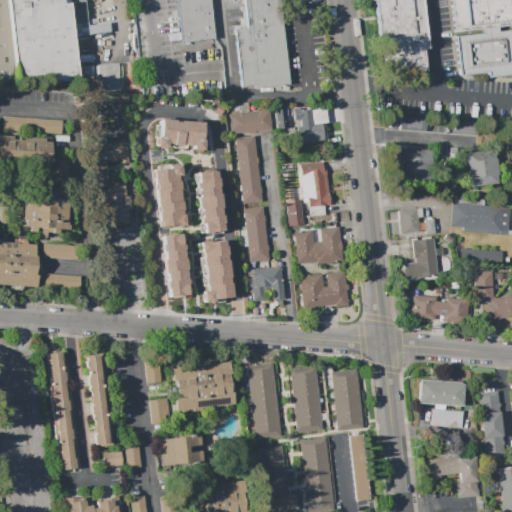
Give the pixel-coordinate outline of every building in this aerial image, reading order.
[(0,0),(2,0),(12,78),(0,79),(0,0)] [(6,0),(67,0),(71,24),(78,79),(50,82),(49,74),(16,78),(6,0)] [(67,0),(85,0),(88,22),(71,24),(67,0)] [(177,0),(209,0),(214,38),(182,42),(177,0)] [(243,0),(247,26),(234,29),(240,85),(287,83),(278,0),(243,0)] [(425,73),(422,50),(427,49),(421,0),(374,0),(381,55),(377,56),(380,78),(425,73)] [(511,24),(511,0),(450,0),(454,31),(482,28),(483,31),(483,33),(454,36),(459,74),(488,71),(489,77),(511,73),(511,29),(498,31),(498,29),(497,26),(511,24)] [(87,34),(86,25),(109,22),(110,31),(87,34)] [(98,64),(121,63),(122,90),(99,92),(98,64)] [(124,90),(123,67),(130,67),(131,89),(124,90)] [(219,116),(209,109),(214,102),(224,109),(219,116)] [(277,129),(275,109),(285,108),(287,127),(277,129)] [(324,124),(326,139),(299,142),(298,127),(301,126),(300,119),(294,120),(293,111),(310,109),(312,125),(324,124)] [(248,112),(269,110),(271,129),(250,131),(248,112)] [(228,114),(248,112),(250,131),(230,133),(228,114)] [(4,116),(62,120),(61,134),(3,130),(4,116)] [(400,116),(425,117),(424,131),(399,129),(400,116)] [(172,145),(167,145),(166,145),(166,147),(163,147),(163,149),(158,148),(158,146),(156,146),(156,144),(155,144),(155,138),(156,138),(156,137),(158,137),(160,119),(174,120),(172,145)] [(187,147),(182,146),(172,145),(174,120),(189,121),(187,147)] [(451,133),(452,120),(478,121),(477,134),(451,133)] [(189,121),(202,122),(201,139),(203,140),(202,150),(200,150),(200,151),(194,151),(194,149),(192,149),(193,147),(192,147),(187,147),(189,121)] [(49,171),(0,167),(0,135),(51,139),(49,171)] [(254,136),(256,158),(237,160),(234,138),(254,136)] [(126,142),(128,162),(118,163),(117,159),(100,161),(98,145),(126,142)] [(402,148),(431,149),(429,184),(400,182),(402,148)] [(465,153),(493,150),(497,184),(469,187),(465,153)] [(124,183),(125,196),(130,196),(131,209),(127,210),(129,223),(103,226),(94,153),(97,153),(98,163),(106,162),(108,184),(124,183)] [(68,158),(68,177),(54,177),(55,158),(68,158)] [(256,158),(259,179),(239,181),(237,160),(256,158)] [(309,216),(307,202),(303,202),(299,165),(321,162),(322,169),(325,168),(329,204),(323,205),(324,215),(309,216)] [(154,184),(153,178),(151,178),(151,172),(152,172),(152,170),(169,168),(168,166),(179,165),(180,175),(176,175),(176,176),(177,181),(154,184)] [(196,189),(195,183),(194,183),(194,178),(193,174),(196,173),(203,172),(215,171),(216,179),(217,179),(218,186),(216,186),(196,189)] [(259,179),(261,201),(242,203),(239,181),(259,179)] [(177,181),(178,181),(179,190),(178,190),(178,191),(179,196),(155,198),(154,184),(177,181)] [(66,221),(67,221),(67,225),(69,225),(68,229),(58,228),(57,233),(51,233),(51,232),(45,231),(45,237),(40,237),(40,231),(35,231),(35,232),(29,231),(29,226),(18,226),(19,221),(20,221),(21,218),(22,218),(23,198),(22,198),(22,194),(20,194),(21,190),(32,190),(32,186),(38,186),(38,187),(44,188),(44,182),(49,182),(49,188),(54,188),(54,187),(60,188),(60,192),(71,193),(70,197),(69,197),(69,201),(67,201),(66,221)] [(216,186),(217,194),(219,193),(220,201),(197,203),(197,198),(196,198),(195,193),(195,189),(196,189),(216,186)] [(157,213),(155,198),(179,196),(179,200),(179,201),(180,201),(181,210),(180,210),(157,213)] [(465,204),(469,204),(469,199),(483,200),(482,205),(508,208),(506,235),(462,231),(462,227),(465,204)] [(285,201),(300,200),(303,225),(288,226),(285,201)] [(199,218),(198,218),(198,213),(197,209),(198,208),(197,203),(220,201),(220,208),(219,208),(220,215),(199,218)] [(462,227),(449,226),(451,203),(465,204),(462,227)] [(240,236),(239,227),(245,227),(243,209),(262,207),(265,233),(240,236)] [(397,211),(420,208),(422,217),(416,218),(418,231),(400,233),(397,211)] [(180,210),(181,214),(181,215),(182,214),(184,225),(181,225),(182,226),(175,227),(175,225),(159,227),(157,213),(180,210)] [(220,215),(221,215),(222,223),(221,223),(221,231),(216,231),(216,233),(209,234),(209,233),(203,234),(203,233),(200,233),(199,228),(199,223),(199,218),(220,215)] [(423,220),(432,219),(433,233),(425,234),(423,220)] [(296,263),(293,232),(310,230),(312,243),(320,242),(318,229),(337,227),(341,261),(315,264),(315,261),(296,263)] [(265,233),(268,259),(249,261),(247,246),(241,246),(240,236),(265,233)] [(163,252),(161,252),(160,244),(162,244),(161,237),(172,235),(172,234),(180,234),(180,239),(181,243),(183,243),(184,249),(182,249),(163,252)] [(446,234),(453,239),(449,244),(443,239),(446,234)] [(436,277),(404,280),(402,264),(414,262),(414,259),(412,259),(411,240),(432,238),(436,277)] [(201,258),(200,253),(199,243),(223,240),(224,246),(225,246),(226,255),(225,255),(201,258)] [(0,242),(34,244),(33,256),(35,256),(33,276),(36,276),(35,287),(0,284),(0,242)] [(41,256),(42,244),(77,247),(76,259),(41,256)] [(182,249),(183,254),(183,258),(185,258),(185,264),(163,267),(162,260),(164,260),(163,252),(182,249)] [(458,262),(499,263),(499,250),(459,249),(458,262)] [(201,272),(200,267),(199,258),(201,258),(225,255),(225,260),(227,260),(228,269),(201,272)] [(166,281),(165,274),(164,274),(163,267),(185,264),(186,270),(184,270),(185,274),(185,279),(166,281)] [(246,287),(244,270),(279,267),(281,283),(282,283),(284,298),(272,299),(270,285),(262,286),(264,300),(253,301),(251,287),(246,287)] [(202,286),(201,276),(201,272),(228,269),(229,277),(227,278),(228,283),(202,286)] [(502,296),(511,296),(511,313),(508,314),(508,317),(499,318),(499,320),(484,321),(483,304),(489,304),(488,301),(474,302),(473,272),(491,271),(492,298),(502,298),(502,296)] [(327,287),(326,274),(343,272),(347,305),(334,307),(334,304),(329,304),(327,287)] [(44,287),(45,274),(80,276),(79,289),(44,287)] [(329,304),(313,306),(313,308),(302,309),(299,277),(321,274),(322,287),(327,287),(329,304)] [(185,279),(187,279),(188,285),(185,285),(187,295),(183,295),(179,296),(179,295),(168,296),(167,289),(166,289),(165,281),(166,281),(185,279)] [(228,283),(229,283),(231,297),(214,299),(213,299),(213,302),(203,303),(201,291),(203,291),(202,286),(228,283)] [(433,315),(433,319),(420,318),(420,321),(411,320),(412,296),(435,297),(434,301),(433,315)] [(444,315),(445,302),(445,298),(468,300),(467,321),(444,320),(444,315)] [(444,315),(433,315),(434,301),(445,302),(444,315)] [(0,340),(11,339),(14,365),(0,367),(0,340)] [(48,382),(45,353),(61,351),(65,380),(48,382)] [(101,353),(105,384),(87,386),(84,355),(101,353)] [(170,368),(228,362),(229,374),(227,374),(228,383),(229,392),(232,392),(233,404),(175,410),(174,399),(176,398),(175,389),(174,380),(172,381),(170,368)] [(146,383),(144,364),(158,363),(160,382),(146,383)] [(248,384),(246,366),(270,363),(272,375),(272,381),(248,384)] [(0,367),(14,365),(17,389),(0,391),(0,367)] [(290,385),(289,376),(288,369),(314,366),(316,382),(290,385)] [(332,387),(330,372),(355,369),(356,378),(357,384),(332,387)] [(52,412),(48,382),(65,380),(68,410),(52,412)] [(428,404),(417,403),(418,381),(421,381),(421,380),(429,380),(428,404)] [(429,380),(440,381),(439,405),(428,404),(429,380)] [(250,402),(248,384),(272,381),(274,395),(275,399),(250,402)] [(450,405),(439,405),(440,381),(451,382),(450,405)] [(292,401),(291,392),(290,385),(316,382),(318,398),(292,401)] [(451,382),(460,382),(460,384),(462,384),(461,406),(450,405),(451,382)] [(105,384),(108,413),(91,415),(87,386),(105,384)] [(333,401),(332,387),(357,384),(358,392),(359,398),(333,401)] [(479,414),(477,393),(497,391),(499,412),(479,414)] [(148,400),(166,398),(169,422),(151,424),(148,400)] [(294,418),(292,405),(292,401),(318,398),(320,414),(294,418)] [(335,416),(333,401),(359,398),(360,406),(360,413),(335,416)] [(252,420),(250,402),(275,399),(276,408),(277,417),(252,420)] [(55,441),(52,412),(68,410),(72,439),(55,441)] [(431,410),(462,412),(461,426),(430,424),(431,410)] [(481,438),(479,414),(499,412),(501,436),(481,438)] [(1,415),(20,413),(22,436),(2,438),(1,415)] [(108,413),(112,443),(94,445),(91,415),(108,413)] [(337,430),(335,416),(360,413),(361,419),(362,427),(337,430)] [(296,434),(295,423),(294,418),(320,414),(322,431),(296,434)] [(254,438),(252,420),(277,417),(278,425),(279,435),(254,438)] [(348,436),(363,434),(371,499),(356,500),(348,436)] [(158,440),(199,435),(200,445),(186,447),(187,449),(187,452),(201,451),(202,461),(161,466),(160,457),(165,456),(164,448),(159,449),(158,440)] [(2,438),(22,436),(24,458),(4,460),(2,438)] [(484,458),(481,438),(501,436),(503,456),(484,458)] [(301,459),(300,454),(299,441),(324,438),(327,455),(301,459)] [(59,471),(55,441),(72,439),(75,469),(59,471)] [(137,443),(140,467),(126,468),(124,445),(137,443)] [(257,466),(255,449),(281,446),(282,456),(283,463),(257,466)] [(122,465),(103,467),(101,453),(120,451),(122,465)] [(303,476),(303,473),(301,459),(327,455),(329,473),(303,476)] [(475,481),(477,495),(456,498),(454,481),(458,480),(457,473),(438,475),(439,479),(427,480),(425,460),(455,457),(456,459),(473,457),(476,481),(475,481)] [(4,460),(24,458),(26,480),(7,482),(4,460)] [(283,463),(284,471),(285,480),(259,484),(257,466),(283,463)] [(511,478),(497,481),(495,469),(511,467),(511,478)] [(305,494),(304,486),(303,476),(329,473),(331,491),(305,494)] [(511,478),(511,490),(498,492),(497,481),(511,478)] [(7,482),(26,480),(28,500),(9,502),(7,482)] [(184,487),(242,480),(243,492),(241,492),(242,502),(243,511),(246,510),(246,511),(189,511),(189,508),(188,499),(186,499),(184,487)] [(285,480),(286,489),(286,495),(287,498),(264,500),(261,501),(259,484),(285,480)] [(511,490),(511,502),(500,504),(498,492),(511,490)] [(307,511),(306,504),(305,494),(331,491),(333,509),(307,511)] [(286,495),(290,495),(295,494),(297,508),(265,511),(264,500),(287,498),(286,495)] [(131,511),(130,497),(143,495),(144,511),(131,511)] [(92,511),(92,508),(97,508),(96,502),(110,501),(110,498),(117,496),(118,501),(117,501),(120,511),(92,511)] [(161,511),(160,500),(175,499),(176,511),(161,511)] [(10,511),(9,502),(28,500),(29,511),(10,511)] [(92,511),(66,511),(66,508),(69,508),(69,502),(84,500),(85,506),(91,505),(92,508),(92,511)] [(511,502),(511,511),(500,511),(500,504),(511,502)]
